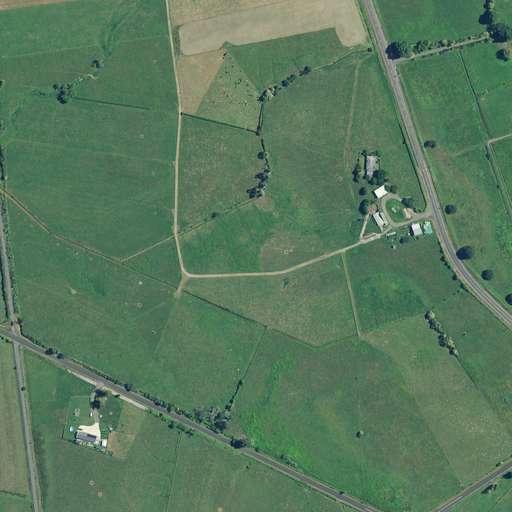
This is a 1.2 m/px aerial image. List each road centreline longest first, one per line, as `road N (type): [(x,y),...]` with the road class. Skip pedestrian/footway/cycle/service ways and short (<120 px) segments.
road 1 (unclassified): [(0,330),(374,511)]
road 2 (primary): [(367,0),(453,256),(511,321)]
